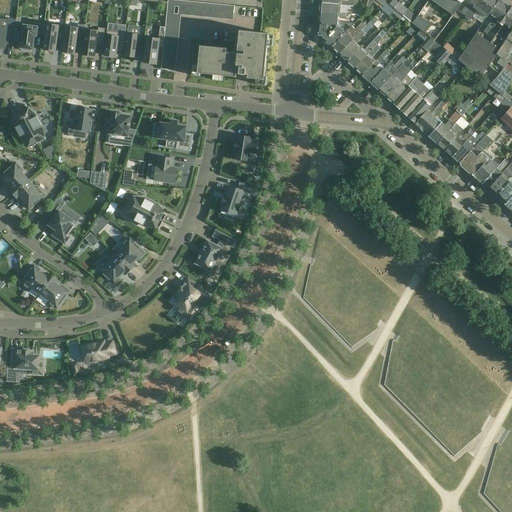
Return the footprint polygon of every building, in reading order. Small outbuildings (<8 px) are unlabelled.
[(393,0),(392,0),(389,5),(394,9),(398,3),(393,0)] [(464,0),(446,0),(441,7),(453,15),(464,0)] [(477,0),(464,0),(468,3),(461,13),(466,16),(467,15),(477,0)] [(499,0),(477,0),(467,15),(466,16),(465,17),(470,21),(477,11),(487,18),(489,14),(499,0)] [(509,6),(499,0),(487,18),(492,21),(487,27),(488,27),(484,33),(487,35),(491,29),(493,28),(494,26),(495,27),(498,22),(509,6)] [(387,3),(382,9),(390,16),(395,10),(387,3)] [(407,11),(398,3),(394,9),(395,9),(403,16),(407,11)] [(353,6),(320,4),(319,14),(339,16),(339,13),(346,14),(346,11),(347,11),(347,8),(353,8),(353,6)] [(503,26),(491,43),(477,33),(462,55),(459,61),(480,77),(488,66),(491,61),(511,32),(511,8),(509,6),(498,22),(503,26)] [(403,16),(395,9),(393,13),(400,19),(403,16)] [(417,18),(407,11),(403,16),(408,20),(413,24),(417,18)] [(339,16),(319,14),(319,24),(337,26),(338,26),(339,22),(339,19),(345,19),(346,16),(349,17),(349,14),(346,14),(339,13),(339,16)] [(419,16),(417,18),(413,24),(412,24),(424,33),(430,25),(419,16)] [(16,20),(7,19),(6,28),(0,27),(0,47),(5,48),(5,43),(13,44),(16,20)] [(47,22),(43,49),(56,51),(59,30),(64,31),(65,27),(65,25),(47,22)] [(355,23),(339,22),(338,26),(337,26),(324,41),(331,48),(351,27),(355,23)] [(366,25),(363,22),(355,30),(351,27),(331,48),(339,55),(366,25)] [(24,25),(21,48),(22,49),(22,51),(31,52),(32,50),(33,50),(35,36),(37,36),(37,34),(43,35),(44,24),(34,23),(34,27),(24,25)] [(373,26),(370,23),(367,26),(366,25),(339,55),(347,62),(361,46),(360,44),(358,46),(357,44),(373,26)] [(76,42),(83,43),(85,30),(86,25),(78,24),(78,28),(65,27),(64,31),(62,52),(75,54),(76,42)] [(337,26),(319,24),(318,33),(319,37),(324,41),(337,26)] [(85,30),(82,54),(95,56),(96,44),(103,45),(106,29),(98,28),(98,32),(85,30)] [(107,31),(104,55),(116,57),(119,32),(107,31)] [(269,35),(269,34),(257,32),(240,31),(238,51),(245,52),(245,55),(238,54),(226,52),(227,49),(200,46),(198,65),(197,73),(201,74),(213,75),(223,76),(236,77),(236,80),(248,81),(248,78),(251,79),(256,79),(264,80),(264,76),(267,47),(269,35)] [(511,32),(491,61),(488,66),(500,74),(510,64),(505,61),(511,51),(511,32)] [(163,48),(165,34),(159,33),(158,39),(146,38),(143,62),(156,64),(159,48),(163,48)] [(124,56),(136,57),(139,35),(127,34),(124,56)] [(382,39),(379,35),(364,51),(362,48),(363,47),(361,46),(347,62),(355,69),(377,45),(382,39)] [(436,43),(428,37),(424,42),(421,45),(428,52),(431,49),(436,43)] [(443,48),(436,43),(431,49),(437,54),(443,48)] [(462,55),(447,43),(443,48),(451,54),(458,60),(459,61),(462,55)] [(381,49),(377,45),(355,69),(362,76),(376,61),(372,58),(381,49)] [(451,54),(443,48),(437,54),(433,59),(441,66),(446,60),(445,60),(451,54)] [(381,56),(384,59),(390,53),(386,50),(381,56)] [(458,60),(451,54),(445,60),(446,60),(453,67),(458,60)] [(384,60),(381,56),(376,61),(362,76),(370,83),(384,68),(380,64),(384,60)] [(511,65),(510,64),(500,74),(490,85),(498,92),(503,96),(506,92),(511,82),(511,65)] [(379,91),(387,98),(400,83),(407,75),(410,72),(402,65),(398,70),(379,91)] [(388,72),(384,68),(370,83),(379,91),(398,70),(394,66),(388,72)] [(413,81),(407,75),(400,83),(387,98),(393,103),(413,81)] [(424,84),(416,78),(413,81),(393,103),(400,110),(424,84)] [(434,88),(427,81),(424,84),(400,110),(408,117),(434,88)] [(436,85),(434,88),(408,117),(415,123),(428,110),(431,106),(427,103),(440,89),(436,85)] [(506,98),(503,96),(498,92),(494,97),(501,103),(506,98)] [(511,100),(511,97),(506,92),(503,96),(506,98),(511,102),(511,100)] [(511,103),(511,102),(506,98),(501,103),(502,103),(501,104),(509,110),(511,107),(511,106),(511,103)] [(473,104),(468,99),(461,107),(460,106),(456,111),(448,120),(449,121),(445,126),(436,117),(423,131),(437,143),(459,120),(466,112),(466,111),(473,104)] [(448,104),(444,100),(432,114),(428,110),(415,123),(423,131),(436,117),(448,104)] [(26,105),(19,108),(38,144),(46,139),(40,127),(42,126),(37,116),(33,118),(26,105)] [(94,109),(78,107),(76,125),(70,124),(68,134),(74,135),(75,130),(79,131),(79,132),(86,133),(86,132),(90,132),(92,120),(94,120),(95,111),(93,110),(94,109)] [(511,108),(511,107),(509,110),(500,119),(511,129),(511,108)] [(38,144),(19,108),(13,112),(20,125),(15,128),(21,137),(23,136),(30,148),(38,144)] [(126,146),(131,146),(136,130),(129,129),(130,126),(130,124),(131,116),(121,115),(121,113),(112,112),(111,120),(107,119),(105,131),(110,131),(109,134),(110,134),(118,135),(117,139),(127,140),(126,146)] [(185,134),(186,127),(177,125),(178,121),(170,120),(170,124),(161,123),(158,138),(178,141),(177,149),(191,151),(193,135),(185,134)] [(461,122),(459,120),(437,143),(445,150),(461,133),(467,126),(462,121),(461,122)] [(476,131),(472,127),(464,136),(461,133),(445,150),(452,157),(472,136),(476,131)] [(486,135),(482,131),(475,139),(472,136),(452,157),(460,164),(486,135)] [(252,142),(252,138),(238,135),(237,142),(236,141),(234,150),(235,150),(234,159),(249,161),(250,153),(258,154),(260,143),(252,142)] [(460,164),(482,184),(499,165),(502,162),(501,161),(498,164),(492,160),(491,161),(482,152),(493,141),(486,135),(460,164)] [(155,181),(175,184),(177,168),(171,167),(172,159),(160,157),(159,165),(157,165),(155,181)] [(510,164),(505,159),(502,162),(499,165),(482,184),(488,189),(510,164)] [(511,162),(510,164),(488,189),(495,196),(511,177),(511,162)] [(9,189),(13,194),(29,181),(21,172),(23,171),(16,163),(1,176),(2,176),(0,177),(5,183),(7,182),(11,187),(9,189)] [(92,172),(90,183),(104,191),(107,174),(92,172)] [(511,177),(495,196),(504,204),(511,194),(511,177)] [(37,189),(29,181),(13,194),(18,200),(20,197),(25,203),(24,204),(29,210),(30,208),(30,209),(45,196),(38,188),(37,189)] [(224,195),(223,199),(221,207),(221,208),(221,210),(236,215),(244,192),(249,194),(252,187),(240,183),(238,189),(228,186),(226,194),(225,194),(224,195)] [(144,201),(132,195),(127,203),(163,222),(166,215),(153,208),(155,204),(145,199),(144,201)] [(58,199),(46,215),(47,215),(47,214),(54,218),(49,225),(56,230),(54,233),(52,235),(65,244),(70,237),(67,235),(76,223),(60,211),(65,203),(58,199)] [(163,222),(127,203),(123,212),(135,218),(134,221),(144,226),(146,221),(160,228),(163,222)] [(101,215),(92,229),(93,230),(105,218),(101,215)] [(97,246),(108,237),(101,228),(90,237),(97,246)] [(216,230),(213,237),(227,244),(230,237),(216,230)] [(124,247),(116,255),(131,270),(135,265),(133,263),(138,258),(139,259),(145,254),(143,252),(144,252),(130,238),(122,246),(124,247)] [(195,262),(194,264),(196,264),(207,270),(206,272),(213,276),(218,266),(215,264),(222,250),(223,249),(222,248),(208,241),(207,240),(206,241),(207,242),(203,250),(202,249),(201,251),(202,251),(201,254),(200,253),(199,254),(201,255),(196,263),(195,262)] [(131,270),(116,255),(108,264),(106,262),(99,270),(113,283),(115,284),(120,279),(118,278),(123,273),(126,275),(131,270)] [(31,287),(40,294),(53,277),(47,273),(45,276),(39,272),(40,270),(34,266),(22,283),(30,289),(31,287)] [(0,270),(0,269),(0,281),(6,288),(12,283),(0,270)] [(58,282),(53,277),(40,294),(50,301),(49,303),(57,309),(70,291),(64,287),(62,289),(56,284),(58,282)] [(203,290),(189,279),(184,284),(176,295),(180,298),(176,303),(179,306),(176,309),(188,318),(197,306),(193,303),(203,290)] [(86,363),(87,363),(108,358),(108,356),(116,354),(112,342),(105,344),(104,341),(82,347),(86,363)] [(8,366),(7,382),(14,382),(15,382),(17,382),(17,373),(28,374),(29,374),(42,375),(43,375),(43,374),(44,361),(44,360),(43,360),(39,360),(40,356),(33,355),(33,351),(20,350),(13,350),(12,367),(8,367),(9,366),(8,366)] [(119,364),(116,365),(116,366),(126,362),(123,355),(117,358),(119,364)]
